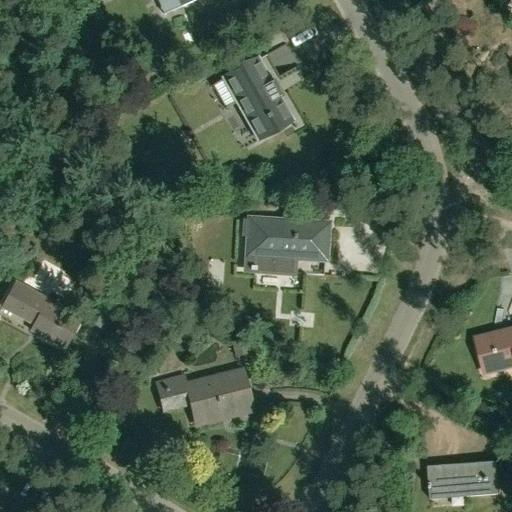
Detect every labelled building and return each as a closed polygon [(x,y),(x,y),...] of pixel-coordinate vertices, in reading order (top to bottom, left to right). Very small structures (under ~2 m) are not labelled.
[(157,0),(164,15),(197,0),(157,0)] [(221,79),(210,85),(211,87),(222,81),(256,141),(257,141),(257,140),(282,126),(290,121),(282,106),(278,98),(279,98),(279,99),(281,98),(271,80),(270,81),(270,82),(268,82),(256,59),(254,60),(255,61),(223,79),(222,78),(221,79)] [(324,262),(326,226),(249,221),(247,257),(270,259),(269,275),(288,276),(289,260),(324,262)] [(65,349),(79,323),(53,309),(55,306),(15,284),(2,309),(34,326),(31,331),(65,349)] [(107,333),(111,324),(118,305),(92,292),(80,319),(107,333)] [(511,329),(509,330),(510,334),(476,343),(480,357),(484,356),(489,373),(511,367),(511,329)] [(253,413),(242,371),(186,385),(184,378),(156,386),(164,414),(191,407),(196,428),(253,413)] [(499,488),(497,463),(428,468),(430,500),(499,495),(503,494),(503,488),(499,488)]
